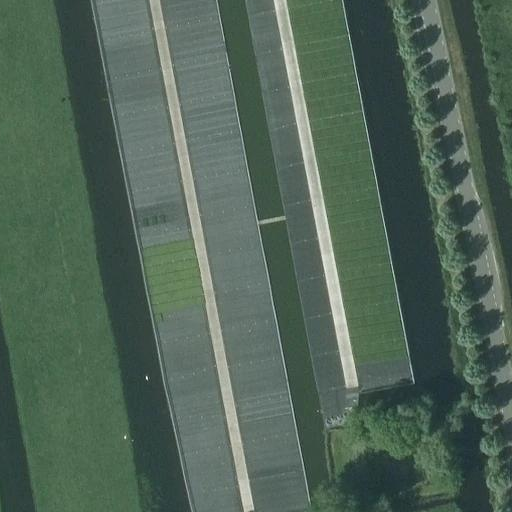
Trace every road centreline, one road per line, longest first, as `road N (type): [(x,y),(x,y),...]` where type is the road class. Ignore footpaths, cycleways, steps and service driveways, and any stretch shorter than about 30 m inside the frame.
road 1 (track): [(267,511),(161,0)]
road 2 (unclassified): [(511,426),(426,0)]
